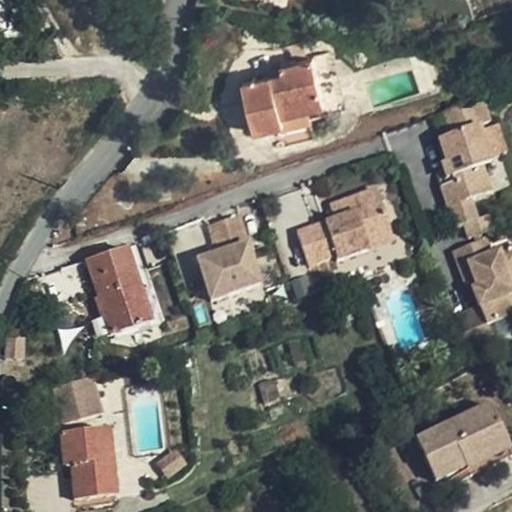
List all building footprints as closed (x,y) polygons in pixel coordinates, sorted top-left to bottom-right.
[(511,0),(465,0),(473,20),(511,6),(511,0)] [(281,116),(306,109),(325,104),(313,58),(282,65),(283,73),(242,83),(253,130),(283,124),(281,116)] [(308,122),(306,109),(281,116),(283,124),(284,128),(308,122)] [(475,128),(447,139),(450,150),(441,154),(451,180),(438,185),(454,230),(476,222),(469,201),(488,193),(480,169),(488,166),(475,128)] [(450,150),(447,139),(437,143),(441,154),(450,150)] [(381,195),(331,210),(335,223),(326,226),(327,230),(317,233),(316,229),(297,234),(307,266),(334,258),(336,263),(368,254),(364,238),(391,229),(381,195)] [(240,216),(211,225),(221,255),(251,245),(240,216)] [(391,229),(364,238),(368,254),(396,246),(391,229)] [(486,241),(454,253),(466,284),(471,283),(480,306),(454,315),(468,353),(494,343),(487,326),(511,317),(511,311),(507,298),(511,295),(511,289),(509,281),(511,279),(511,249),(492,258),(486,241)] [(133,246),(125,249),(148,323),(157,320),(133,246)] [(86,262),(85,262),(97,301),(102,299),(107,315),(102,317),(108,336),(148,323),(125,249),(104,256),(86,262)] [(102,299),(97,301),(94,302),(99,318),(102,317),(107,315),(102,299)] [(21,359),(22,339),(7,339),(6,359),(21,359)] [(494,343),(468,353),(471,363),(498,354),(494,343)] [(98,411),(88,378),(51,389),(61,422),(98,411)] [(462,466),(506,445),(489,408),(416,442),(435,483),(445,478),(464,469),(462,466)] [(106,430),(59,436),(62,466),(69,465),(73,500),(113,496),(106,430)] [(202,441),(184,446),(186,466),(205,462),(202,441)] [(510,452),(506,445),(462,466),(464,469),(445,478),(450,487),(510,459),(508,454),(510,452)]
